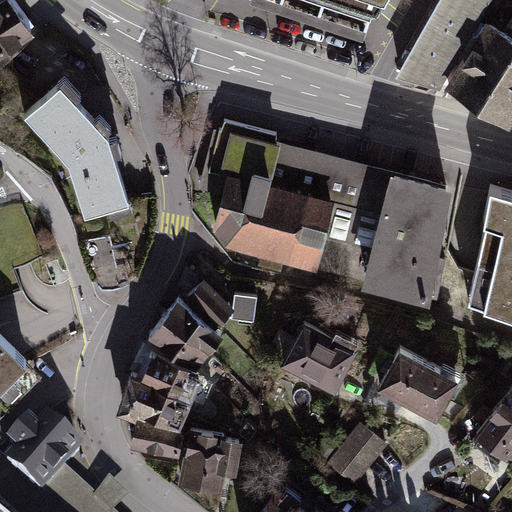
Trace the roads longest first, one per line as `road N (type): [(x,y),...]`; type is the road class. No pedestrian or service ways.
road 1 (primary): [(170,45),(511,147)]
road 2 (residential): [(110,361),(164,263),(174,224),(157,90),(170,45)]
road 3 (residential): [(110,361),(54,209),(31,177)]
road 4 (residential): [(173,511),(127,474),(111,449),(102,417),(110,361)]
road 5 (unknown): [(98,332),(0,429)]
